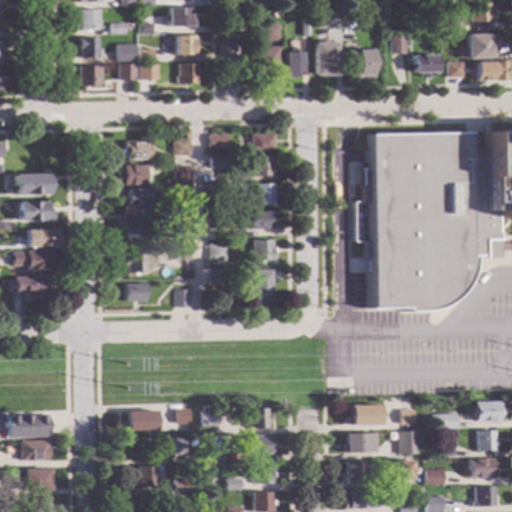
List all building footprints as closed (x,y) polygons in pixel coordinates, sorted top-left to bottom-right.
[(486,7),(489,7),(489,21),(482,21),(482,29),(471,29),(471,21),(466,21),(466,18),(458,18),(458,6),(466,6),(466,2),(486,2),(486,7)] [(185,10),(188,10),(188,13),(191,13),(191,18),(188,18),(188,25),(161,26),(161,8),(185,8),(185,10)] [(89,10),(89,21),(93,21),(93,27),(89,27),(89,29),(71,29),(71,10),(89,10)] [(306,35),(298,36),(298,19),(305,18),(306,35)] [(453,29),(439,30),(438,21),(453,20),(453,29)] [(145,32),(132,32),(132,22),(146,23),(145,32)] [(117,34),(103,34),(103,23),(117,23),(117,34)] [(274,40),(257,40),(257,24),(274,23),(274,40)] [(471,23),(472,31),(489,30),(489,23),(471,23)] [(456,47),(442,47),(442,34),(455,34),(456,47)] [(186,38),(189,38),(189,43),(192,43),(192,50),(189,50),(189,54),(167,54),(167,35),(186,36),(186,38)] [(462,60),(493,59),(493,35),(462,35),(462,60)] [(401,38),(405,38),(405,43),(400,43),(401,52),(386,52),(386,36),(400,36),(401,38)] [(91,48),(93,48),(93,56),(72,55),(72,37),(91,37),(91,48)] [(332,76),(309,76),(310,43),(332,43),(332,76)] [(274,74),(252,74),(252,47),(274,47),(274,74)] [(146,60),(131,60),(132,49),(146,49),(146,60)] [(118,60),(105,60),(105,50),(118,51),(118,60)] [(298,71),(295,71),(295,76),(283,76),(283,71),(280,71),(280,50),(297,50),(298,71)] [(369,77),(347,77),(347,51),(369,51),(369,77)] [(432,74),(424,74),(424,77),(417,77),(417,72),(409,73),(409,55),(432,54),(432,74)] [(506,79),(472,79),(472,61),(506,60),(506,79)] [(128,79),(111,79),(111,63),(128,63),(128,79)] [(140,79),(131,79),(131,63),(140,63),(140,79)] [(190,83),(170,82),(170,74),(172,74),(172,63),(190,64),(190,83)] [(443,78),(458,78),(457,63),(442,63),(443,78)] [(91,84),(73,85),(73,66),(90,65),(91,84)] [(463,154),(471,154),(479,154),(478,133),(485,132),(511,131),(511,219),(507,219),(497,219),(497,239),(499,239),(499,261),(492,260),(482,261),(482,256),(467,256),(467,267),(465,278),(457,292),(449,300),(439,306),(429,311),(418,313),(402,313),(402,309),(365,310),(365,259),(358,259),(358,242),(363,242),(363,203),(355,203),(355,169),(362,169),(361,133),(463,132),(463,154)] [(268,138),(271,138),(271,143),(268,143),(268,149),(247,149),(247,143),(243,143),(243,138),(246,138),(246,133),(268,133),(268,138)] [(221,147),(204,147),(204,135),(221,135),(221,147)] [(143,148),(146,148),(147,153),(143,153),(143,160),(122,160),(122,156),(118,156),(118,153),(116,153),(116,149),(119,149),(119,141),(143,141),(143,148)] [(184,141),(184,157),(166,157),(166,141),(184,141)] [(272,167),(268,167),(268,175),(247,176),(247,157),(272,157),(272,167)] [(219,167),(204,167),(204,159),(220,159),(219,167)] [(138,172),(142,172),(142,184),(111,184),(111,165),(138,164),(138,172)] [(186,183),(167,183),(167,167),(186,167),(186,183)] [(43,181),(40,181),(40,192),(7,193),(7,183),(3,183),(3,177),(7,177),(7,174),(42,173),(43,181)] [(221,196),(203,195),(203,184),(221,184),(221,196)] [(269,190),(272,190),(271,195),(268,195),(268,202),(251,203),(250,184),(269,184),(269,190)] [(142,204),(120,205),(119,189),(142,189),(142,204)] [(182,191),(183,203),(167,203),(167,191),(182,191)] [(42,211),(47,211),(47,219),(12,220),(12,202),(42,201),(42,211)] [(148,223),(118,223),(117,207),(148,206),(148,223)] [(184,224),(168,223),(168,210),(185,210),(184,224)] [(269,216),(272,215),(273,221),(269,221),(269,227),(241,227),(241,217),(246,217),(246,212),(269,211),(269,216)] [(216,212),(215,229),(200,229),(200,212),(216,212)] [(185,227),(184,236),(171,236),(171,227),(185,227)] [(145,243),(117,244),(117,239),(115,239),(114,235),(118,235),(118,229),(145,228),(145,243)] [(51,240),(48,240),(48,245),(20,246),(19,230),(51,229),(51,240)] [(266,249),(272,249),(272,252),(269,252),(269,259),(248,259),(248,241),(266,241),(266,249)] [(219,259),(203,259),(203,245),(204,245),(219,245),(219,259)] [(46,259),(43,259),(43,267),(19,268),(19,263),(6,264),(6,250),(46,249),(46,259)] [(184,261),(168,261),(168,249),(185,249),(184,261)] [(139,272),(121,272),(121,265),(115,265),(115,259),(121,259),(121,254),(138,253),(139,272)] [(222,285),(203,285),(203,269),(222,269),(222,285)] [(266,280),(268,280),(269,285),(265,285),(266,301),(248,302),(247,289),(243,289),(243,283),(248,283),(248,272),(266,271),(266,280)] [(43,282),(47,281),(47,287),(50,287),(50,296),(18,296),(18,292),(8,292),(8,277),(43,277),(43,282)] [(140,301),(120,302),(120,284),(139,283),(140,301)] [(185,306),(170,307),(170,290),(185,290),(185,306)] [(499,413),(496,413),(496,423),(470,423),(469,403),(498,403),(499,413)] [(376,426),(343,426),(343,417),(345,417),(345,406),(376,405),(376,426)] [(264,415),(267,415),(267,422),(264,422),(264,428),(247,429),(246,410),(264,409),(264,415)] [(186,425),(171,425),(172,410),(184,410),(186,410),(186,425)] [(409,425),(394,425),(395,410),(409,411),(409,425)] [(153,432),(120,432),(120,423),(122,423),(122,411),(153,411),(153,432)] [(214,427),(198,427),(198,412),(214,411),(214,427)] [(453,430),(427,430),(426,414),(452,414),(453,430)] [(45,436),(2,438),(1,418),(44,416),(45,436)] [(413,455),(394,455),(394,432),(413,432),(413,455)] [(492,450),(473,451),(472,432),(491,432),(492,450)] [(362,453),(342,453),(342,435),(361,434),(362,453)] [(268,453),(242,454),(241,448),(238,449),(237,437),(267,436),(268,453)] [(180,453),(170,453),(170,459),(155,459),(155,453),(151,454),(151,439),(180,438),(180,453)] [(44,460),(16,461),(15,442),(43,441),(44,460)] [(448,448),(448,457),(433,457),(433,447),(448,448)] [(219,463),(205,463),(205,453),(219,453),(219,463)] [(490,470),(486,470),(486,478),(464,478),(464,460),(490,460),(490,470)] [(409,481),(393,481),(393,462),(409,462),(409,481)] [(359,480),(342,481),(341,463),(358,463),(359,480)] [(267,484),(249,485),(249,465),(267,465),(267,484)] [(152,478),(158,478),(158,487),(133,487),(133,467),(152,467),(152,478)] [(45,491),(10,491),(10,469),(46,469),(45,491)] [(438,486),(419,486),(419,470),(438,470),(438,486)] [(185,491),(170,492),(169,480),(185,480),(185,491)] [(236,490),(221,490),(220,480),(235,480),(236,490)] [(491,507),(467,507),(467,503),(470,503),(469,488),(490,488),(491,507)] [(370,508),(339,510),(338,491),(369,490),(370,508)] [(265,501),(267,501),(268,511),(248,511),(247,494),(265,493),(265,501)] [(45,504),(48,504),(48,511),(45,511),(27,511),(27,498),(45,498),(45,504)] [(437,511),(420,511),(420,498),(437,498),(437,511)] [(409,511),(395,511),(395,500),(409,499),(409,511)]
